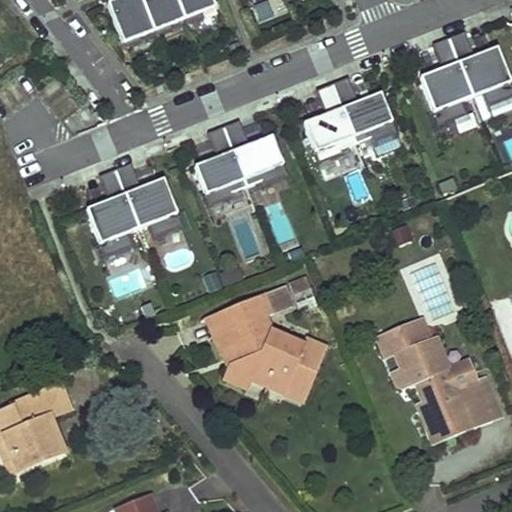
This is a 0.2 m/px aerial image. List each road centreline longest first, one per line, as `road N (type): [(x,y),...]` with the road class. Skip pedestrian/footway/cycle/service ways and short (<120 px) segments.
road 1 (residential): [(136,129),(380,36)]
road 2 (residential): [(269,511),(122,341)]
road 3 (residential): [(38,0),(136,129)]
road 4 (residential): [(136,129),(48,162),(20,115)]
